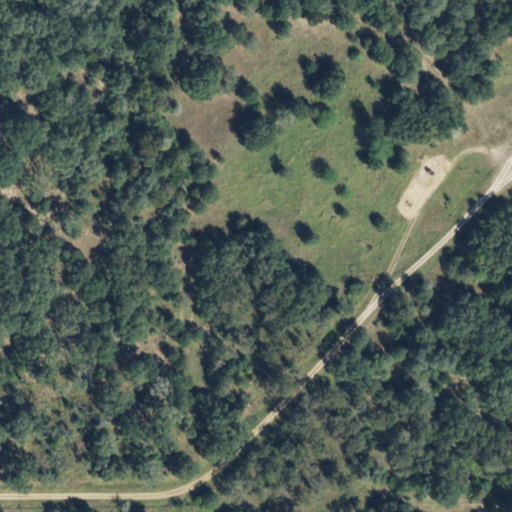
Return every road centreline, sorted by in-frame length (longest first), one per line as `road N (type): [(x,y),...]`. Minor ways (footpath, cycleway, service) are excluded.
road 1 (track): [(0,495),(171,497),(224,466),(344,348),(379,295)]
road 2 (track): [(409,275),(379,295),(435,192),(461,157),(485,155),(493,180),(482,204),(465,229),(409,275)]
